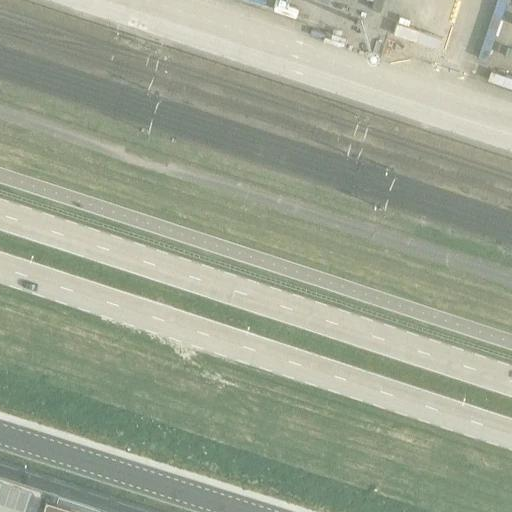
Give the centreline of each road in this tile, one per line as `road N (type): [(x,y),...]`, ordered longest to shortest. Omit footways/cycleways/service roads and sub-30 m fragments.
road 1 (secondary): [(0,269),(511,436)]
road 2 (secondary): [(511,378),(0,214)]
road 3 (unclassified): [(0,435),(244,511)]
